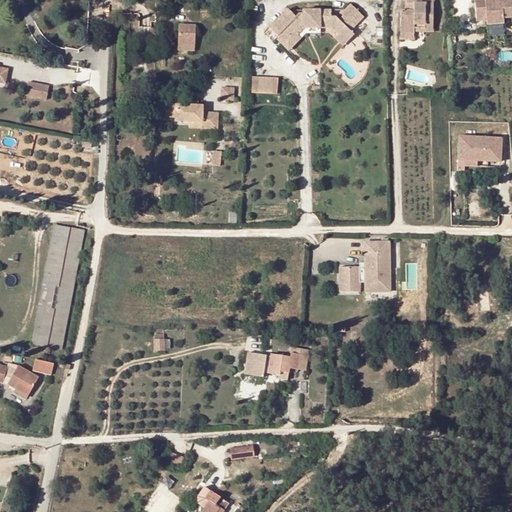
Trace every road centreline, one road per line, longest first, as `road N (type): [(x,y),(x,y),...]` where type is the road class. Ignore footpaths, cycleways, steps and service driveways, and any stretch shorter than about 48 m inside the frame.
road 1 (residential): [(54,443),(421,430),(511,452)]
road 2 (residential): [(511,233),(99,226)]
road 3 (tertiary): [(99,226),(106,0)]
road 4 (tertiary): [(54,443),(99,226)]
road 5 (unknown): [(318,228),(304,70)]
